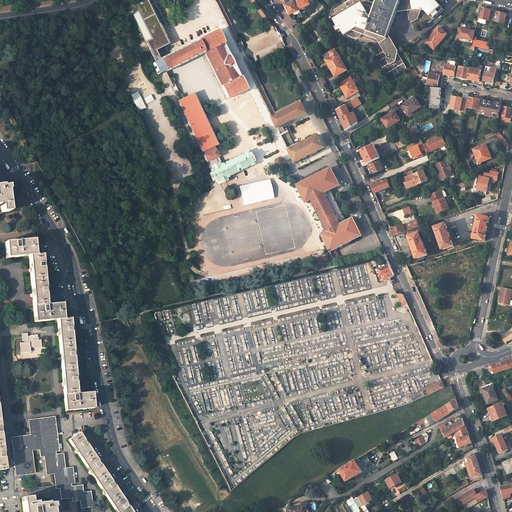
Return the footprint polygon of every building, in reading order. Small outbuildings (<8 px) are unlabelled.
[(160,73),(155,61),(159,59),(155,50),(168,44),(146,0),(140,0),(124,8),(151,63),(148,65),(153,76),(160,73)] [(219,0),(215,0),(236,42),(240,41),(219,0)] [(287,14),(287,13),(308,4),(305,0),(297,0),(298,1),(292,4),(292,2),(289,4),(287,0),(282,4),(287,14)] [(377,0),(376,6),(368,3),(368,0),(349,0),(350,1),(334,11),(335,13),(332,15),(330,20),(337,31),(338,31),(339,33),(342,31),(343,33),(344,36),(346,35),(347,37),(351,38),(353,39),(355,39),(357,39),(358,38),(359,38),(360,37),(361,36),(362,34),(362,30),(367,31),(365,36),(380,44),(387,40),(389,36),(390,31),(389,30),(383,27),(385,23),(390,25),(397,11),(400,3),(401,0),(377,0)] [(429,11),(434,17),(441,11),(438,8),(441,5),(435,0),(432,0),(432,1),(430,0),(409,0),(408,4),(409,6),(408,9),(408,12),(409,16),(409,18),(410,21),(411,23),(418,19),(421,10),(426,11),(428,12),(429,11)] [(492,11),(481,8),(478,18),(489,21),(492,11)] [(497,12),(494,22),(504,24),(506,14),(497,12)] [(447,34),(440,28),(436,34),(434,33),(426,43),(434,50),(447,34)] [(459,30),(457,38),(472,41),(472,40),(475,31),(467,30),(467,31),(459,30)] [(159,59),(155,61),(160,73),(161,73),(200,55),(203,53),(227,99),(228,101),(247,91),(240,77),(239,77),(223,44),(217,31),(159,59)] [(380,44),(385,52),(388,50),(388,51),(396,53),(399,52),(390,36),(389,36),(387,40),(380,44)] [(474,47),(479,48),(488,49),(490,43),(472,40),(472,41),(471,46),(472,46),(474,47)] [(335,50),(330,53),(332,57),(326,60),(329,66),(335,77),(347,71),(335,50)] [(399,53),(396,53),(388,51),(388,50),(385,52),(377,56),(377,57),(390,80),(408,70),(399,53)] [(329,51),(321,56),(327,67),(329,66),(326,60),(332,57),(330,53),(329,51)] [(203,53),(200,55),(223,101),(227,99),(203,53)] [(445,67),(443,74),(453,76),(455,66),(456,61),(447,59),(446,64),(445,64),(445,67)] [(302,102),(300,98),(275,111),(252,65),(248,67),(273,116),(302,102)] [(457,77),(468,79),(470,69),(459,66),(457,77)] [(483,81),(494,83),(496,69),(486,66),(483,81)] [(470,69),(468,79),(479,82),(482,70),(470,68),(470,69)] [(167,87),(172,85),(167,73),(161,75),(167,87)] [(438,85),(440,75),(430,73),(428,80),(427,84),(438,86),(438,85)] [(347,98),(359,92),(355,85),(353,86),(349,79),(341,84),(345,92),(344,92),(347,98)] [(433,106),(439,106),(440,89),(430,88),(430,97),(429,104),(433,105),(433,106)] [(209,166),(218,162),(216,157),(219,156),(215,147),(218,146),(203,112),(193,92),(177,99),(202,153),(203,153),(207,162),(209,166)] [(467,100),(459,98),(452,97),(449,108),(465,112),(467,100)] [(358,98),(349,103),(352,108),(361,104),(358,98)] [(480,100),(469,98),(467,107),(478,110),(480,100)] [(410,102),(403,106),(409,115),(421,107),(416,99),(410,103),(410,102)] [(502,104),(483,100),(480,112),(491,114),(490,116),(497,117),(498,112),(500,112),(502,104)] [(302,102),(273,116),(295,162),(326,147),(319,134),(295,146),(288,133),(289,132),(286,126),(292,123),(291,121),(308,113),(302,102)] [(354,113),(350,114),(346,105),(337,110),(342,121),(346,131),(359,122),(354,113)] [(504,111),(502,119),(511,121),(511,118),(511,111),(511,112),(511,109),(505,107),(505,108),(503,108),(502,111),(504,111)] [(395,111),(388,115),(389,117),(383,121),(388,129),(400,121),(395,111)] [(502,143),(505,140),(496,130),(495,135),(502,143)] [(433,151),(433,152),(447,145),(442,134),(428,140),(428,141),(424,143),(428,153),(433,151)] [(472,144),(474,137),(468,136),(467,143),(464,145),(465,147),(472,144)] [(406,146),(403,139),(394,143),(397,150),(406,146)] [(334,140),(328,143),(331,148),(333,153),(339,150),(335,142),(334,140)] [(397,150),(394,143),(393,142),(376,150),(374,145),(363,151),(369,164),(378,159),(380,159),(380,158),(397,150)] [(428,153),(424,143),(411,149),(415,158),(424,154),(424,155),(428,153)] [(486,146),(486,145),(474,149),(479,164),(491,159),(489,154),(490,153),(487,146),(486,146)] [(218,162),(209,166),(211,168),(210,169),(211,171),(209,172),(213,181),(216,180),(217,183),(219,181),(220,184),(227,181),(226,178),(229,177),(250,166),(250,167),(254,165),(252,163),(254,162),(252,157),(250,153),(248,154),(247,151),(244,152),(244,153),(222,163),(219,164),(218,161),(218,162)] [(378,159),(369,164),(373,173),(383,169),(378,159)] [(440,163),(435,165),(441,180),(450,176),(448,171),(450,170),(452,170),(449,164),(447,165),(446,160),(442,162),(442,163),(440,164),(440,163)] [(332,167),(297,184),(306,202),(312,199),(328,230),(322,233),(330,252),(336,249),(362,235),(353,217),(347,221),(331,190),(341,185),(332,167)] [(478,189),(482,190),(487,191),(490,178),(497,180),(499,172),(491,170),(490,174),(485,173),(484,177),(480,176),(478,189)] [(409,182),(411,187),(427,181),(423,171),(405,178),(407,183),(409,182)] [(374,193),(389,187),(387,180),(390,178),(390,177),(370,184),(374,193)] [(0,205),(1,205),(2,212),(10,211),(7,190),(9,190),(8,185),(2,186),(2,185),(0,184),(0,205)] [(433,203),(434,203),(438,213),(450,208),(446,198),(445,198),(442,191),(430,195),(433,203)] [(492,201),(490,197),(481,200),(482,205),(492,201)] [(410,207),(403,209),(405,215),(412,213),(410,207)] [(490,218),(479,215),(474,238),(485,241),(487,229),(490,218)] [(420,227),(417,220),(406,224),(409,231),(420,227)] [(409,231),(406,224),(404,225),(403,223),(390,228),(393,236),(409,231)] [(446,224),(436,227),(443,250),(454,246),(446,224)] [(409,235),(417,258),(428,254),(420,232),(409,235)] [(33,240),(4,242),(6,258),(28,256),(34,322),(57,320),(65,411),(94,408),(92,392),(84,393),(76,394),(76,386),(73,354),(70,323),(70,319),(63,319),(61,304),(53,304),(46,305),(45,297),(45,296),(42,258),(42,255),(34,255),(33,240)] [(454,252),(457,265),(476,260),(472,248),(454,252)] [(336,249),(330,252),(334,259),(339,256),(336,249)] [(416,272),(439,267),(437,259),(409,265),(412,278),(417,277),(416,272)] [(386,266),(385,264),(383,265),(384,267),(378,270),(381,275),(384,274),(386,279),(390,278),(393,277),(393,276),(394,276),(394,275),(394,274),(390,265),(386,266)] [(431,318),(439,315),(426,284),(418,287),(431,318)] [(510,305),(511,296),(511,289),(502,288),(499,303),(510,305)] [(403,309),(408,306),(403,295),(402,294),(401,294),(397,294),(403,309)] [(457,304),(462,322),(469,320),(468,314),(471,314),(467,301),(457,304)] [(27,334),(22,334),(22,338),(22,341),(26,341),(26,343),(20,343),(20,345),(21,345),(21,352),(31,351),(30,347),(34,346),(34,348),(42,347),(42,346),(41,340),(37,340),(37,338),(37,335),(30,335),(30,337),(27,338),(27,334)] [(492,374),(511,366),(511,358),(489,366),(492,374)] [(441,381),(427,388),(430,395),(445,388),(441,381)] [(498,399),(492,386),(486,388),(486,390),(482,391),(488,404),(498,399)] [(407,402),(409,405),(411,403),(413,403),(427,397),(425,392),(413,400),(407,402)] [(458,405),(457,400),(424,420),(427,425),(430,423),(431,424),(437,422),(459,408),(458,405)] [(503,403),(489,409),(494,420),(508,415),(503,403)] [(43,453),(55,452),(59,451),(56,431),(54,417),(31,420),(35,446),(42,446),(43,453)] [(32,473),(35,473),(34,470),(32,450),(38,449),(39,456),(43,456),(46,475),(53,474),(55,489),(59,488),(60,500),(71,498),(72,502),(80,501),(81,509),(92,507),(92,504),(84,505),(83,498),(75,499),(75,495),(64,496),(62,488),(71,487),(70,484),(58,485),(56,471),(49,471),(47,455),(55,455),(55,452),(43,453),(42,446),(35,446),(31,420),(28,420),(29,434),(27,434),(32,473)] [(463,420),(447,429),(445,426),(447,425),(446,423),(439,427),(446,438),(455,433),(466,426),(463,420)] [(466,426),(455,433),(460,448),(472,443),(471,440),(466,426)] [(131,511),(126,503),(110,479),(95,457),(82,437),(79,432),(69,439),(116,511),(131,511)] [(32,473),(27,434),(10,436),(15,475),(24,474),(32,473)] [(493,437),(497,446),(505,442),(502,434),(493,437)] [(422,437),(416,440),(420,446),(426,443),(422,437)] [(508,449),(505,442),(497,446),(500,453),(508,449)] [(399,458),(395,452),(390,454),(394,461),(399,458)] [(476,453),(466,459),(468,466),(472,477),(482,474),(481,471),(476,453)] [(58,485),(70,484),(74,483),(72,467),(65,468),(63,454),(55,455),(47,455),(49,471),(56,471),(58,485)] [(357,459),(340,469),(347,481),(364,471),(357,459)] [(453,475),(466,468),(468,466),(466,459),(461,462),(446,472),(448,476),(452,473),(453,475)] [(398,474),(386,481),(390,489),(402,482),(398,474)] [(466,481),(457,485),(459,489),(469,484),(467,479),(465,479),(466,481)] [(511,484),(501,487),(502,493),(504,500),(511,497),(510,493),(511,492),(511,484)] [(84,505),(92,504),(91,492),(83,493),(82,485),(71,487),(62,488),(64,496),(75,495),(75,499),(83,498),(84,505)] [(421,487),(419,488),(424,496),(430,499),(425,492),(424,492),(421,487)] [(474,489),(458,499),(462,505),(475,497),(479,502),(488,497),(487,494),(486,489),(478,495),(474,489)] [(411,499),(419,495),(416,490),(408,495),(411,499)] [(373,500),(369,492),(354,501),(359,509),(373,500)] [(52,511),(52,507),(53,507),(52,503),(47,503),(46,502),(35,503),(35,501),(30,502),(29,497),(27,497),(21,498),(22,511),(52,511)] [(462,505),(466,510),(479,502),(475,497),(462,505)]
